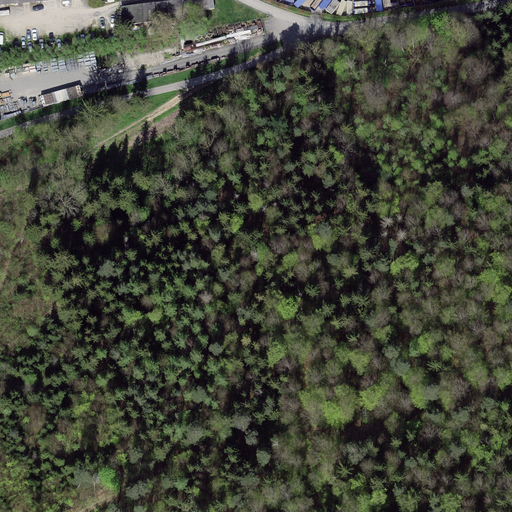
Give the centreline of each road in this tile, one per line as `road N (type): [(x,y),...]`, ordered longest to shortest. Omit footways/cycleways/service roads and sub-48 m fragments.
road 1 (track): [(81,511),(220,443),(496,399)]
road 2 (track): [(323,34),(247,67),(0,135)]
road 3 (residential): [(511,1),(323,34)]
